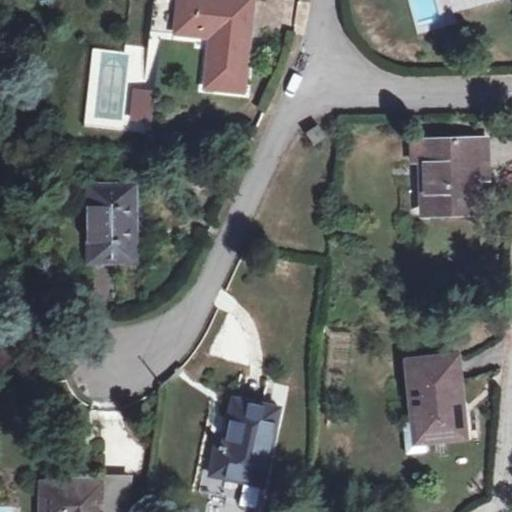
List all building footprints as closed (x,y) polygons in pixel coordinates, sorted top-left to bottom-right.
[(230,0),(152,0),(149,31),(174,34),(212,38),(206,88),(243,92),(251,17),(229,15),(230,0)] [(230,0),(229,15),(251,17),(253,0),(230,0)] [(141,121),(143,92),(136,91),(133,121),(141,121)] [(154,93),(143,92),(141,121),(147,122),(146,131),(153,131),(154,123),(152,122),(154,93)] [(486,167),(485,139),(413,140),(413,162),(425,162),(425,215),(474,213),(474,182),(474,168),(486,167)] [(474,168),(474,182),(486,182),(486,167),(474,168)] [(135,261),(135,187),(90,187),(91,262),(135,261)] [(458,388),(455,357),(409,361),(414,421),(416,442),(426,441),(467,437),(462,388),(458,388)] [(264,484),(278,410),(236,402),(226,447),(219,446),(213,474),(264,484)] [(416,442),(414,421),(403,422),(406,453),(427,451),(426,441),(416,442)] [(67,477),(67,485),(101,485),(100,511),(126,511),(130,478),(67,477)] [(100,511),(101,485),(67,485),(43,484),(42,511),(100,511)]
